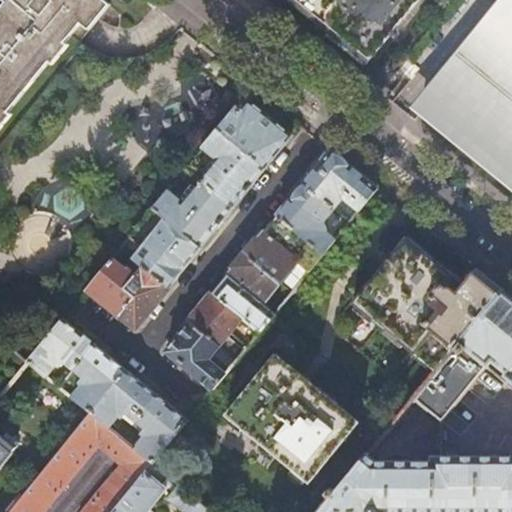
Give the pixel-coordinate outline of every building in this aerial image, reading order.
[(4,0),(8,3),(0,12),(0,123),(82,23),(90,30),(110,4),(105,0),(4,0)] [(372,58),(419,0),(301,0),(335,28),(372,58)] [(511,0),(507,0),(421,106),(455,134),(511,180),(511,0)] [(243,107),(238,104),(218,128),(266,167),(292,135),(271,118),(249,100),(243,107)] [(266,167),(218,128),(202,148),(214,159),(204,172),(208,175),(202,182),(233,207),(248,190),(266,167)] [(305,184),(335,208),(341,201),(357,215),(379,188),(350,165),(332,150),(318,167),(305,184)] [(233,207),(202,182),(196,189),(192,186),(181,200),(169,190),(153,209),(201,247),(219,225),(233,207)] [(278,217),(324,255),(338,238),(330,231),(330,229),(329,228),(329,226),(328,224),(327,223),(325,220),(335,208),(305,184),(289,203),(278,217)] [(201,247),(153,209),(131,236),(143,246),(133,259),(168,287),(186,265),(201,247)] [(246,255),(281,284),(298,263),(310,272),(324,255),(278,217),(265,232),(246,255)] [(466,285),(439,263),(407,238),(354,303),(437,371),(504,290),(490,279),(478,270),(466,285)] [(233,272),(215,294),(260,332),(275,314),(264,305),(281,284),(246,255),(233,272)] [(136,299),(122,315),(136,327),(154,305),(168,287),(133,259),(125,270),(134,277),(124,289),(136,299)] [(111,260),(89,288),(106,303),(122,315),(136,299),(124,289),(134,277),(125,270),(124,271),(111,260)] [(511,511),(511,297),(504,290),(437,371),(415,398),(443,421),(493,360),(509,373),(508,375),(511,378),(511,455),(435,456),(434,462),(376,462),(368,455),(337,493),(332,499),(321,511),(511,511)] [(204,307),(191,323),(219,347),(230,333),(248,348),(260,332),(215,294),(204,307)] [(75,368),(95,344),(83,334),(64,319),(28,362),(47,377),(58,363),(62,366),(65,361),(75,368)] [(167,352),(214,390),(226,374),(217,366),(221,362),(212,355),(219,347),(191,323),(176,342),(167,352)] [(91,413),(126,369),(109,355),(95,344),(75,368),(83,375),(79,380),(85,384),(73,398),(91,413)] [(228,415),(311,483),(360,422),(308,379),(277,354),(228,415)] [(137,420),(158,395),(140,380),(126,369),(91,413),(109,428),(121,413),(124,416),(122,419),(128,423),(134,416),(137,420)] [(135,449),(153,463),(189,420),(172,406),(158,395),(137,420),(146,427),(142,431),(146,435),(135,449)] [(112,511),(153,463),(135,449),(122,438),(109,428),(91,413),(9,511),(112,511)] [(0,463),(11,451),(0,441),(0,463)] [(212,511),(153,463),(112,511),(147,511),(166,488),(172,493),(168,498),(184,511),(212,511)] [(327,495),(332,499),(337,493),(331,489),(327,495)]
